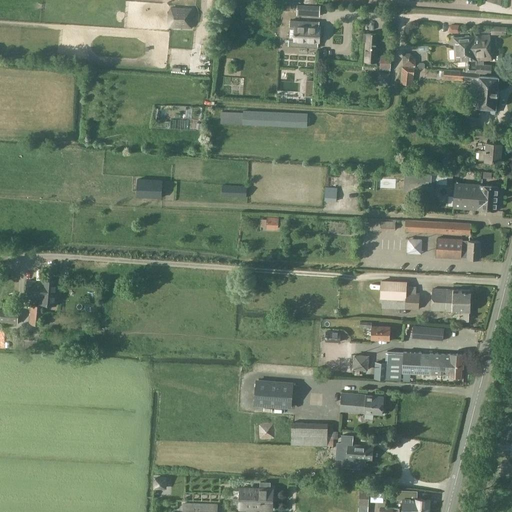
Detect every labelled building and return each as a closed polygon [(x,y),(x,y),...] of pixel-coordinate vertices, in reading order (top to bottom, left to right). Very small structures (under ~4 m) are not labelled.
[(297,15),(320,17),(320,5),(297,4),(297,15)] [(167,23),(170,28),(192,29),(195,23),(194,15),(192,8),(170,7),(168,14),(167,23)] [(288,46),(318,48),(318,43),(320,43),(321,27),(319,27),(319,22),(290,20),(289,27),(294,27),(293,40),(289,40),(288,46)] [(459,25),(451,25),(449,26),(449,32),(450,33),(458,33),(460,32),(460,27),(459,25)] [(482,34),(492,34),(490,26),(482,26),(482,34)] [(367,40),(366,40),(364,61),(377,62),(377,66),(379,66),(379,70),(389,70),(391,56),(380,55),(380,58),(377,58),(377,49),(375,49),(376,35),(367,35),(367,40)] [(475,36),(476,46),(478,61),(477,61),(478,65),(477,73),(483,73),(492,73),(492,65),(484,65),(484,60),(492,60),(490,35),(475,36)] [(454,38),(455,48),(476,46),(475,36),(454,38)] [(468,72),(477,73),(478,65),(477,61),(478,61),(476,46),(455,48),(456,62),(465,62),(466,72),(468,72)] [(403,66),(416,66),(416,59),(410,53),(403,53),(403,66)] [(402,67),(400,84),(407,85),(406,86),(412,87),(412,85),(414,75),(414,68),(402,67)] [(445,70),(444,79),(462,81),(463,79),(472,80),(470,105),(477,106),(477,107),(486,108),(485,113),(495,114),(495,109),(496,109),(498,77),(480,76),(480,73),(467,72),(445,70)] [(379,72),(378,84),(389,84),(390,73),(379,72)] [(242,125),(307,128),(308,115),(243,112),(227,113),(226,123),(242,123),(242,125)] [(485,161),(500,162),(501,144),(486,143),(486,151),(479,150),(478,160),(485,160),(485,161)] [(448,174),(410,172),(408,191),(435,193),(435,183),(447,184),(448,179),(453,180),(453,172),(448,172),(448,174)] [(138,197),(160,198),(162,198),(163,181),(138,180),(138,197)] [(448,196),(447,206),(454,206),(454,208),(471,209),(476,210),(476,205),(479,205),(481,185),(456,183),(455,196),(448,196)] [(222,196),(246,197),(247,187),(222,185),(222,196)] [(476,205),(476,210),(497,211),(499,186),(481,185),(479,205),(476,205)] [(337,193),(325,192),(324,201),(336,202),(337,193)] [(278,230),(279,218),(267,217),(266,229),(278,230)] [(470,223),(406,220),(405,231),(470,235),(470,223)] [(436,257),(461,259),(461,258),(467,258),(479,259),(480,241),(468,241),(462,241),(462,240),(437,238),(436,257)] [(43,280),(43,282),(28,281),(27,296),(41,297),(41,304),(56,305),(58,282),(43,280)] [(379,298),(405,299),(406,281),(380,280),(379,298)] [(406,288),(406,310),(418,310),(419,294),(416,294),(416,288),(406,288)] [(460,321),(469,321),(469,312),(470,312),(470,290),(453,290),(432,289),(431,311),(452,311),(457,311),(457,313),(457,320),(460,320),(460,321)] [(32,325),(41,325),(43,306),(32,305),(30,323),(32,325)] [(0,319),(0,322),(18,324),(18,311),(1,309),(0,319)] [(359,322),(359,327),(371,327),(371,340),(390,341),(390,327),(371,326),(372,322),(359,322)] [(444,328),(432,327),(431,340),(443,341),(444,328)] [(325,340),(340,341),(340,332),(326,332),(325,340)] [(375,362),(374,378),(384,379),(400,380),(402,355),(403,355),(403,352),(387,351),(387,353),(386,353),(386,363),(375,362)] [(448,376),(463,377),(464,354),(450,353),(450,355),(403,352),(403,355),(402,372),(448,375),(448,376)] [(353,369),(367,371),(368,356),(354,355),(353,369)] [(257,381),(255,405),(291,408),(292,384),(257,381)] [(383,397),(341,393),(340,412),(382,415),(383,397)] [(291,445),(327,446),(327,431),(333,431),(333,424),(291,423),(291,445)] [(337,443),(336,458),(343,459),(342,467),(358,468),(359,463),(364,463),(364,461),(372,461),(373,446),(364,445),(364,446),(359,446),(359,445),(351,444),(352,437),(344,437),(343,444),(337,443)] [(240,488),(240,509),(259,509),(272,510),(273,489),(270,489),(270,483),(261,483),(260,489),(240,488)] [(360,489),(359,507),(368,508),(370,489),(360,489)] [(372,490),(371,500),(383,501),(384,491),(372,490)] [(398,490),(397,500),(404,500),(403,508),(430,510),(430,500),(417,499),(418,491),(398,490)]
